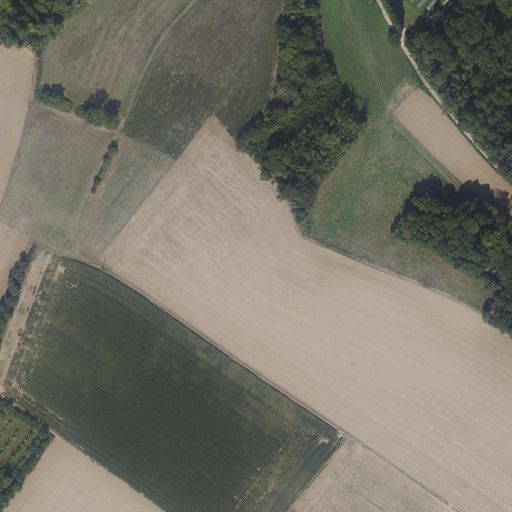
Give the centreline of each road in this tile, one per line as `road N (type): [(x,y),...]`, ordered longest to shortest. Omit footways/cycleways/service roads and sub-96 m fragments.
road 1 (track): [(456,511),(67,247),(138,69),(192,0)]
road 2 (track): [(376,0),(420,77),(511,181)]
